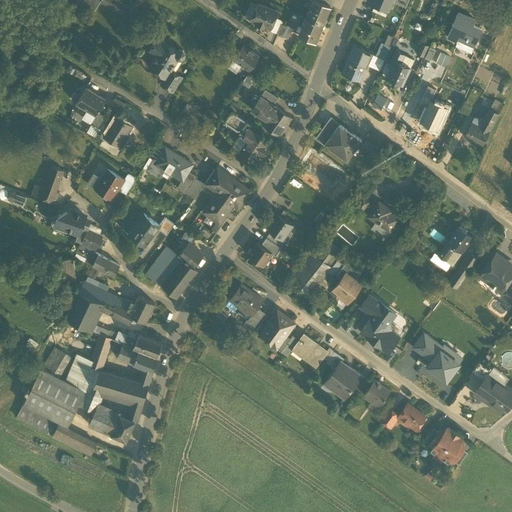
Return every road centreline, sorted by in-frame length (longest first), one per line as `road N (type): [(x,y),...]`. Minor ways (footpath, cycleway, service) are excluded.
road 1 (residential): [(224,253),(483,439)]
road 2 (residential): [(317,85),(511,227)]
road 3 (secondary): [(185,311),(148,426),(134,511)]
road 4 (residential): [(271,186),(96,77)]
road 5 (residential): [(317,85),(201,0)]
road 6 (residential): [(185,311),(139,290),(97,213)]
